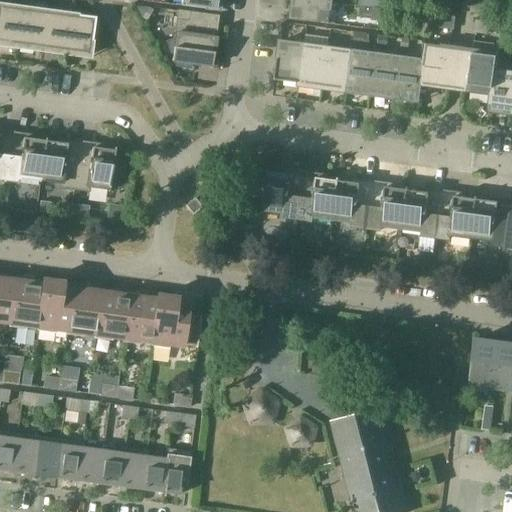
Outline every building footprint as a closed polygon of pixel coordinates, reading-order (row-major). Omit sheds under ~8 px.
[(219,11),(220,0),(182,0),(181,6),(219,11)] [(330,24),(332,3),(310,0),(293,0),(291,19),(330,24)] [(374,0),(374,8),(382,10),(382,0),(374,0)] [(0,43),(18,46),(23,8),(0,5),(0,43)] [(141,18),(149,8),(135,7),(141,18)] [(18,46),(42,49),(47,12),(23,8),(18,46)] [(380,22),(382,10),(374,8),(372,20),(380,22)] [(179,11),(178,21),(175,39),(168,42),(173,56),(172,61),(175,62),(177,67),(190,68),(191,64),(212,67),(217,27),(195,24),(197,13),(179,11)] [(42,49),(66,52),(71,15),(47,12),(42,49)] [(96,18),(71,15),(66,52),(91,56),(96,18)] [(446,18),(442,19),(441,28),(453,29),(454,18),(450,18),(446,18)] [(477,22),(476,32),(488,34),(489,26),(485,24),(481,23),(477,22)] [(369,34),(355,32),(353,45),(367,47),(369,34)] [(379,35),(377,46),(387,47),(388,37),(379,35)] [(410,39),(402,38),(401,49),(408,50),(410,39)] [(275,80),(299,84),(305,45),(280,42),(275,80)] [(468,89),(492,93),(493,93),(496,71),(500,46),(474,43),(468,89)] [(425,44),(423,61),(424,61),(421,83),(445,86),(450,47),(425,44)] [(329,48),(305,45),(299,84),(323,87),(329,48)] [(352,52),(329,48),(323,87),(347,90),(352,52)] [(376,55),(352,52),(347,90),(371,93),(376,55)] [(400,58),(376,55),(371,93),(395,97),(400,58)] [(419,100),(421,83),(424,61),(423,61),(400,58),(395,97),(419,100)] [(511,73),(496,71),(493,93),(492,93),(489,110),(511,112),(511,73)] [(4,182),(12,130),(11,130),(11,132),(0,130),(0,179),(4,180),(4,182)] [(39,182),(40,183),(46,139),(45,139),(45,141),(26,139),(27,134),(12,132),(12,131),(12,130),(4,182),(5,182),(5,180),(18,182),(19,177),(39,180),(39,182)] [(65,139),(64,144),(46,142),(46,139),(40,183),(41,180),(61,183),(60,187),(73,189),(73,192),(74,192),(81,140),(80,140),(80,141),(65,139)] [(81,140),(74,192),(74,189),(87,191),(88,187),(108,190),(108,192),(109,192),(112,173),(116,174),(118,160),(114,160),(115,149),(114,148),(114,151),(95,148),(96,143),(81,141),(81,140)] [(285,218),(298,219),(302,190),(305,172),(289,170),(288,174),(270,172),(271,170),(269,169),(268,181),(264,180),(262,194),(266,194),(264,213),(265,213),(265,211),(285,213),(285,218)] [(320,174),(305,172),(302,190),(298,219),(312,221),(312,217),(333,220),(338,187),(339,181),(320,179),(320,174)] [(357,184),(339,181),(338,187),(333,220),(354,223),(354,227),(367,228),(374,181),(358,179),(357,184)] [(389,183),(374,181),(367,228),(381,230),(381,226),(402,229),(408,190),(389,188),(389,183)] [(408,190),(402,229),(423,232),(423,236),(420,236),(418,252),(433,254),(436,238),(442,190),(427,188),(426,193),(408,190)] [(458,192),(442,190),(436,238),(450,240),(451,236),(471,238),(477,200),(458,197),(458,192)] [(495,202),(477,200),(471,238),(492,241),(492,245),(505,247),(511,200),(496,197),(495,202)] [(202,208),(195,198),(186,206),(193,215),(202,208)] [(110,206),(108,221),(118,223),(121,223),(123,208),(120,207),(110,206)] [(433,255),(427,254),(421,258),(420,264),(432,266),(433,255)] [(10,323),(9,327),(27,329),(27,326),(38,327),(39,327),(43,296),(42,295),(44,285),(27,283),(28,279),(16,278),(15,282),(14,292),(15,292),(10,323)] [(0,321),(10,323),(15,292),(14,292),(15,282),(0,279),(0,321)] [(38,327),(38,331),(55,333),(56,329),(67,331),(72,299),(71,299),(72,289),(61,288),(62,284),(56,283),(44,282),(44,285),(42,295),(43,296),(39,327),(38,327)] [(67,331),(66,335),(84,337),(84,333),(95,335),(96,335),(100,303),(99,303),(101,293),(84,291),(85,287),(73,285),(72,289),(71,299),(72,299),(67,331)] [(95,335),(95,339),(112,341),(113,337),(124,339),(129,307),(128,307),(129,297),(113,295),(113,291),(101,289),(101,293),(99,303),(100,303),(96,335),(95,335)] [(124,339),(123,342),(141,345),(141,341),(152,342),(153,342),(157,311),(156,311),(158,301),(141,299),(142,295),(130,293),(129,297),(128,307),(129,307),(124,339)] [(152,342),(152,346),(169,349),(170,345),(182,346),(182,345),(197,347),(201,320),(186,318),(186,315),(187,307),(188,305),(186,305),(175,303),(176,299),(171,299),(158,297),(158,301),(156,311),(157,311),(153,342),(152,342)] [(469,385),(492,388),(498,342),(476,339),(469,385)] [(511,344),(498,342),(492,388),(511,390),(511,344)] [(21,385),(30,386),(32,371),(23,370),(21,385)] [(3,372),(2,382),(17,384),(18,374),(3,372)] [(45,377),(44,388),(59,390),(60,379),(45,377)] [(60,379),(59,390),(74,392),(75,381),(60,379)] [(103,385),(101,396),(116,398),(118,387),(103,385)] [(118,387),(116,398),(131,400),(133,389),(118,387)] [(2,390),(0,402),(8,403),(10,391),(2,390)] [(36,407),(43,408),(45,396),(37,395),(36,407)] [(175,395),(174,406),(189,408),(190,397),(175,395)] [(53,397),(45,396),(43,408),(51,409),(53,397)] [(78,412),(86,413),(88,401),(80,400),(78,412)] [(96,402),(88,401),(86,413),(94,414),(96,402)] [(121,418),(129,419),(131,407),(123,406),(121,418)] [(486,406),(484,418),(492,419),(494,407),(486,406)] [(138,408),(131,407),(129,419),(137,420),(138,408)] [(408,511),(382,408),(331,421),(354,511),(408,511)] [(164,424),(172,425),(173,413),(166,412),(164,424)] [(181,414),(173,413),(172,425),(180,426),(181,414)] [(491,431),(492,419),(484,418),(483,430),(491,431)] [(17,434),(0,432),(0,470),(12,472),(17,434)] [(12,472),(34,475),(39,437),(17,434),(12,472)] [(34,475),(56,478),(61,440),(39,437),(34,475)] [(81,448),(83,448),(84,443),(61,440),(56,478),(77,481),(81,448)] [(98,484),(120,487),(125,449),(102,446),(102,451),(103,451),(98,484)] [(77,481),(98,484),(103,451),(102,451),(83,448),(81,448),(77,481)] [(148,452),(125,449),(120,487),(141,490),(146,457),(147,457),(148,452)] [(167,459),(163,493),(180,495),(181,485),(186,485),(190,458),(191,452),(167,449),(167,455),(166,459),(167,459)] [(141,490),(163,493),(167,459),(166,459),(147,457),(146,457),(141,490)]
